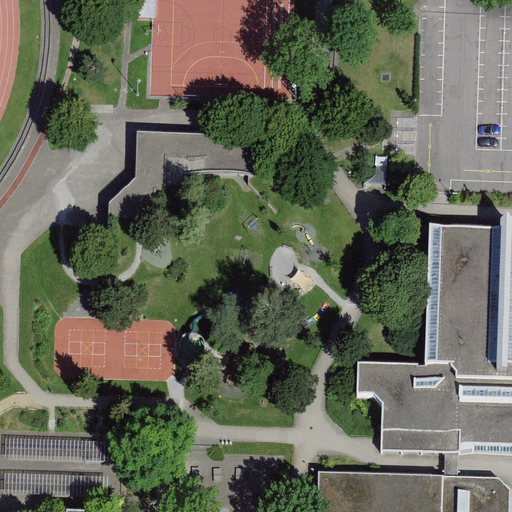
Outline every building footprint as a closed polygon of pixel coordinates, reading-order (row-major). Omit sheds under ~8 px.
[(188,188),(188,176),(261,178),(262,139),(137,135),(135,182),(108,207),(107,246),(134,247),(135,213),(162,187),(188,188)] [(511,236),(433,234),(425,370),(359,370),(360,397),(378,400),(387,413),(385,451),(438,453),(511,455),(511,236)] [(110,444),(7,441),(6,461),(109,464),(110,444)] [(109,479),(6,476),(5,496),(108,499),(109,479)] [(511,511),(511,493),(503,485),(321,481),(320,511),(511,511)]
